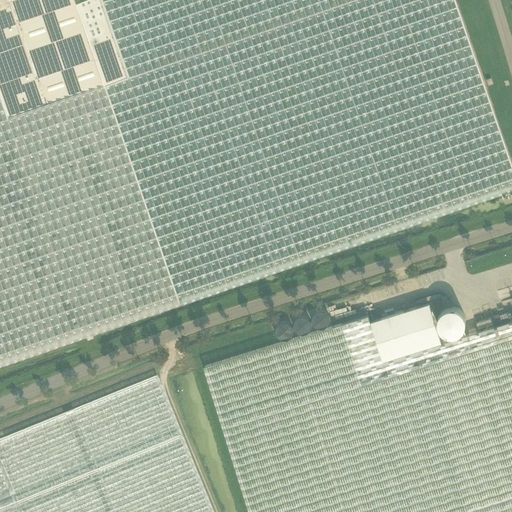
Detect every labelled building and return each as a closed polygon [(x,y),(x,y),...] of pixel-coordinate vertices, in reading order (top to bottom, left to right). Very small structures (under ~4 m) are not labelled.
[(0,0),(0,361),(511,185),(511,165),(455,0),(0,0)] [(383,360),(441,341),(429,302),(370,320),(383,360)] [(468,326),(458,303),(436,313),(446,336),(468,326)] [(511,511),(511,319),(441,341),(383,360),(370,320),(368,314),(204,365),(248,504),(250,511),(511,511)] [(494,323),(492,317),(477,322),(478,327),(494,323)] [(0,511),(210,511),(157,380),(0,443),(0,511)]
